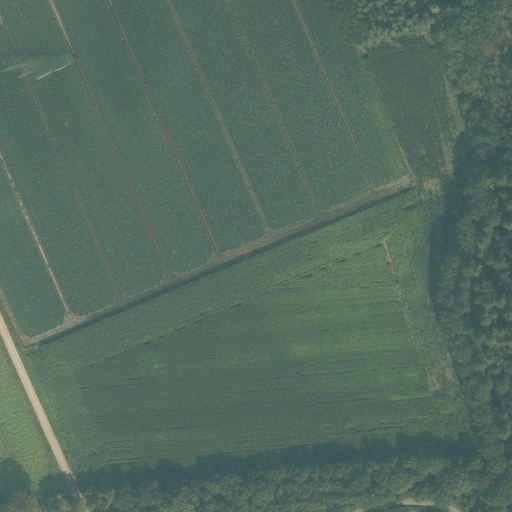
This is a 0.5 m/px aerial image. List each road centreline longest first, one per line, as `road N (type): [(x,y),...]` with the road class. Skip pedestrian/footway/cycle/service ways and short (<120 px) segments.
road 1 (track): [(511,481),(358,471),(81,500)]
road 2 (track): [(86,511),(0,321)]
